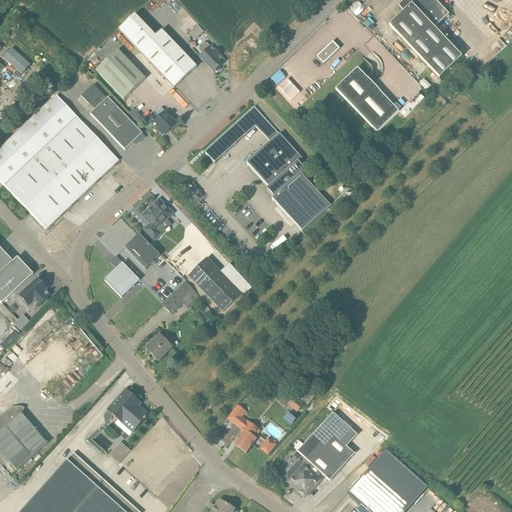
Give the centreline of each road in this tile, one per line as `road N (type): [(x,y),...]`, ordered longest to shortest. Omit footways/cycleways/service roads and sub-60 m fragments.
road 1 (residential): [(76,267),(88,235),(336,0)]
road 2 (residential): [(278,511),(222,471),(80,301),(76,267)]
